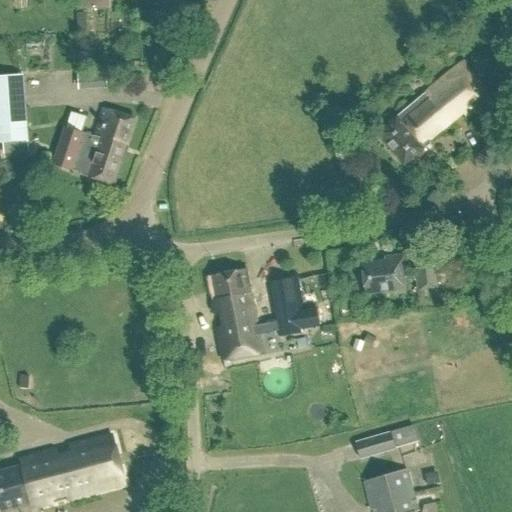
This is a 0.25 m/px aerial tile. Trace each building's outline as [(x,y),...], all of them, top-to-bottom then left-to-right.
[(77,0),(78,9),(110,8),(109,0),(77,0)] [(454,34),(438,47),(445,56),(461,43),(454,34)] [(78,53),(79,68),(89,68),(88,53),(78,53)] [(464,117),(487,97),(462,63),(427,92),(427,93),(377,134),(403,166),(429,145),(427,142),(452,121),(461,113),(464,117)] [(106,72),(89,73),(90,88),(107,87),(106,72)] [(0,145),(29,143),(25,97),(24,77),(0,78),(0,145)] [(134,119),(103,109),(94,138),(82,134),(66,129),(65,129),(53,165),(71,170),(81,173),(80,175),(114,186),(121,163),(122,163),(128,147),(126,147),(134,119)] [(71,112),(66,129),(82,134),(88,118),(71,112)] [(33,135),(49,141),(55,127),(39,120),(33,135)] [(32,136),(22,169),(35,173),(44,140),(32,136)] [(404,294),(399,256),(385,257),(385,260),(361,264),(366,295),(395,291),(396,295),(404,294)] [(414,261),(417,292),(440,290),(436,258),(414,261)] [(222,359),(261,352),(246,269),(212,276),(216,299),(210,300),(213,314),(219,313),(222,327),(216,328),(222,359)] [(299,278),(271,283),(281,336),(301,333),(300,328),(306,328),(319,326),(317,309),(303,310),(299,278)] [(166,352),(183,350),(176,296),(159,298),(166,352)] [(338,373),(351,371),(348,348),(335,350),(338,373)] [(397,449),(396,448),(418,442),(413,427),(392,433),(357,443),(362,459),(397,449)] [(122,486),(110,437),(69,447),(68,454),(60,456),(55,451),(19,460),(21,466),(0,471),(0,511),(4,511),(34,505),(35,508),(122,486)] [(414,511),(419,511),(408,471),(365,482),(372,510),(377,508),(378,511),(414,511)] [(427,488),(437,486),(434,472),(424,474),(427,488)]
